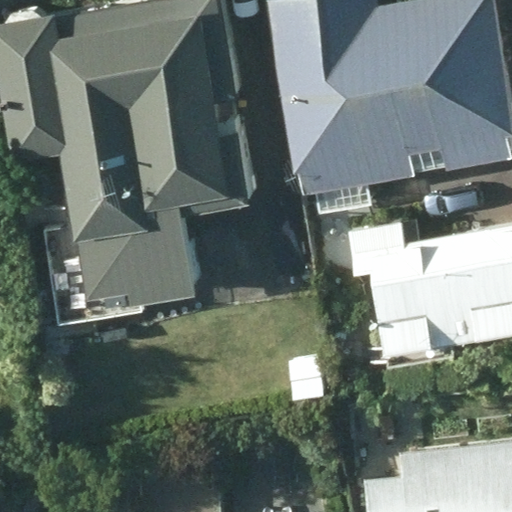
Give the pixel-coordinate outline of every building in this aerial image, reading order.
[(238,78),(225,0),(0,0),(0,64),(12,135),(62,127),(77,214),(45,220),(60,309),(144,296),(140,278),(194,268),(180,185),(249,173),(239,108),(220,111),(214,82),(238,78)] [(271,0),(302,171),(511,133),(511,101),(493,0),(271,0)] [(511,314),(511,210),(408,225),(406,206),(350,214),(356,257),(375,254),(375,256),(386,333),(387,331),(511,314)] [(511,511),(511,423),(419,433),(422,456),(382,462),(386,511),(511,511)] [(238,503),(238,511),(326,511),(325,494),(238,503)]
